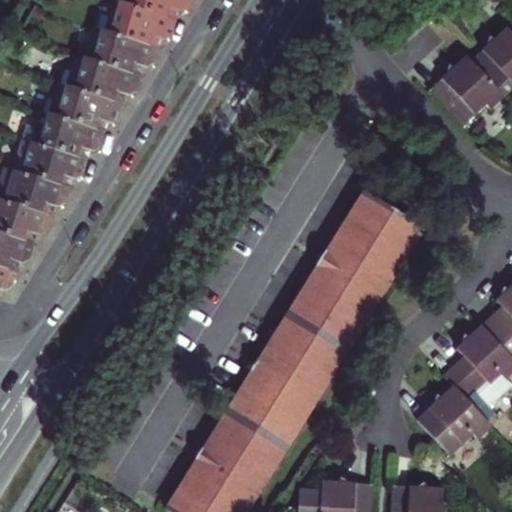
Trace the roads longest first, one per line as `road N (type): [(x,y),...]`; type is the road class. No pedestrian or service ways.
road 1 (residential): [(297,1),(489,188),(494,215),(480,265),(401,343),(387,377),(382,426)]
road 2 (secondary): [(48,399),(297,1)]
road 3 (secondary): [(258,0),(114,233),(11,374)]
